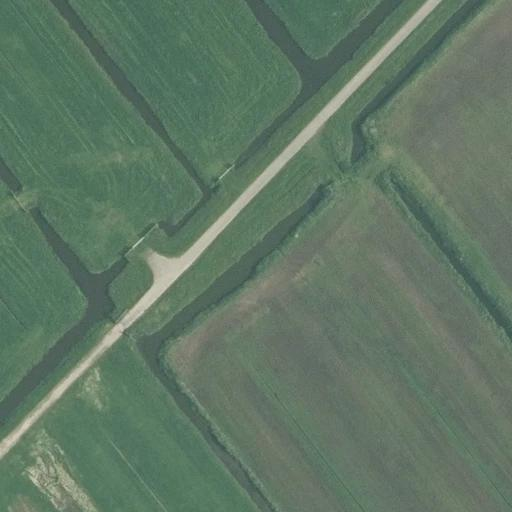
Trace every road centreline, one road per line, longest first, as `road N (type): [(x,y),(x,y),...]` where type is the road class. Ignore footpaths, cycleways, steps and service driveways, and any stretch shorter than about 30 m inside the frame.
road 1 (unclassified): [(123,326),(437,0)]
road 2 (track): [(0,211),(43,191),(86,204),(171,277)]
road 3 (track): [(0,454),(123,326)]
